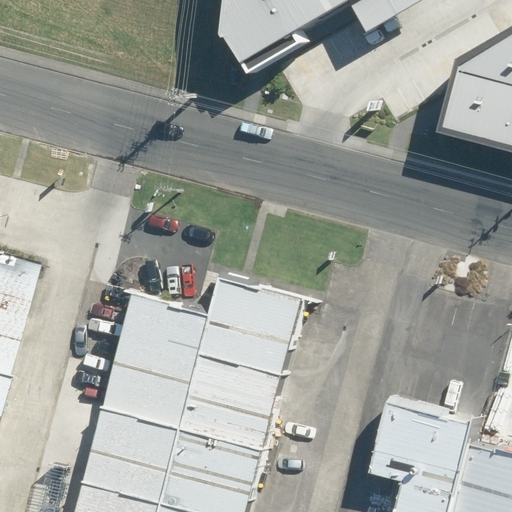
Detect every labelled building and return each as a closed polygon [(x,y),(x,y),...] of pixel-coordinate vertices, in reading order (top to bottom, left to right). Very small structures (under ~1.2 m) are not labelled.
[(217,0),(211,44),(248,69),(332,20),(355,58),(432,13),(424,0),(217,0)] [(511,40),(425,89),(415,129),(511,155),(511,40)] [(0,257),(0,413),(39,268),(0,257)] [(136,293),(75,511),(245,511),(304,298),(225,276),(215,314),(136,293)] [(500,450),(472,443),(477,427),(394,404),(376,470),(409,479),(399,511),(511,511),(511,449),(501,446),(500,450)]
